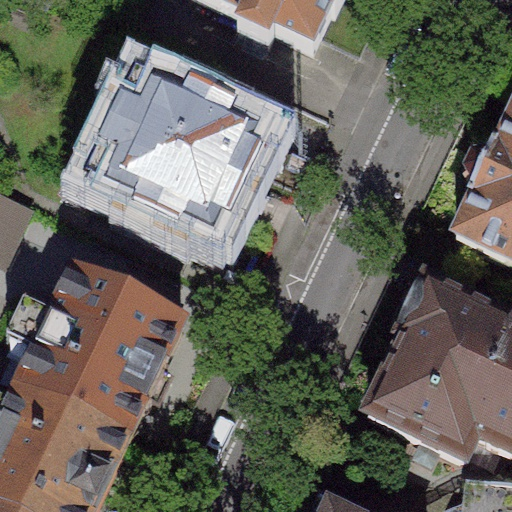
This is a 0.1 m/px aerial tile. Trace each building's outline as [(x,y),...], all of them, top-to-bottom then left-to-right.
[(199,0),(196,6),(314,62),(333,23),(339,25),(350,0),(199,0)] [(263,171),(276,144),(239,127),(244,117),(199,96),(195,105),(133,76),(113,120),(121,123),(104,160),(97,157),(77,199),(136,226),(132,236),(177,256),(181,246),(221,265),(232,239),(241,243),(253,218),(245,214),(253,195),(261,199),(272,176),(263,171)] [(511,133),(500,159),(495,157),(489,169),(473,173),(466,187),(474,201),(469,212),(473,214),(456,251),(511,277),(511,133)] [(130,453),(184,338),(75,287),(21,401),(130,453)] [(511,336),(430,297),(425,308),(410,310),(400,329),(408,342),(394,371),(399,374),(373,427),(461,470),(471,467),(479,449),(511,465),(511,336)] [(0,511),(102,511),(130,453),(21,401),(0,446),(0,511)] [(468,511),(511,511),(511,496),(470,492),(468,511)]
